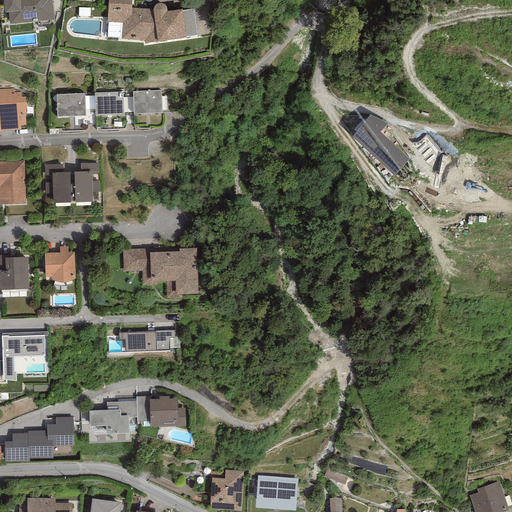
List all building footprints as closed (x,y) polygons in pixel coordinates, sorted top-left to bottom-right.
[(3,0),(5,13),(8,12),(10,24),(54,20),(51,0),(3,0)] [(131,0),(108,0),(107,22),(108,22),(122,23),(122,38),(122,39),(144,40),(145,44),(157,42),(186,38),(186,37),(182,11),(182,9),(167,11),(166,8),(166,7),(165,5),(164,4),(162,4),(160,3),(158,3),(156,5),(154,6),(153,8),(153,9),(131,8),(131,0)] [(182,11),(186,37),(197,36),(193,9),(182,11)] [(107,37),(122,38),(122,23),(108,22),(107,37)] [(14,89),(0,89),(0,130),(21,130),(21,125),(25,125),(24,110),(26,110),(25,96),(22,96),(21,93),(14,93),(14,89)] [(161,91),(133,92),(133,114),(162,113),(161,91)] [(123,92),(94,93),(95,115),(123,114),(123,92)] [(85,94),(56,94),(57,117),(85,116),(85,94)] [(393,178),(409,161),(380,133),(389,124),(370,116),(368,118),(352,140),(393,178)] [(24,160),(0,161),(0,202),(0,205),(26,204),(24,160)] [(80,172),(74,172),(75,203),(93,202),(92,192),(99,192),(99,181),(92,181),(91,174),(98,173),(98,163),(80,164),(80,172)] [(62,172),(62,164),(44,165),(44,176),(52,176),(52,182),(45,182),(45,194),(52,194),(53,203),(70,203),(69,172),(62,172)] [(59,253),(44,253),(45,277),(50,277),(51,279),(54,281),(58,282),(63,283),(66,282),(70,281),(71,281),(75,279),(74,252),(68,253),(68,246),(59,247),(59,253)] [(179,252),(149,253),(150,269),(142,269),(142,271),(143,285),(156,285),(156,282),(166,281),(167,298),(182,297),(181,295),(200,294),(198,248),(179,248),(179,252)] [(149,253),(149,249),(123,250),(123,272),(142,271),(142,269),(150,269),(149,253)] [(27,257),(4,258),(5,271),(0,270),(0,289),(28,289),(27,257)] [(155,332),(118,333),(118,339),(125,339),(125,352),(169,351),(169,348),(180,348),(179,336),(175,336),(175,330),(155,331),(155,332)] [(2,336),(1,336),(3,379),(16,381),(16,372),(14,372),(13,357),(44,356),(44,336),(44,335),(8,337),(8,335),(2,336)] [(149,399),(151,399),(151,396),(136,396),(136,399),(136,401),(136,417),(137,422),(150,421),(149,399)] [(169,396),(159,396),(159,399),(151,399),(149,399),(150,421),(150,427),(185,426),(185,408),(177,408),(177,398),(169,398),(169,396)] [(118,402),(106,402),(106,410),(88,411),(89,427),(106,426),(106,434),(129,433),(128,418),(136,417),(136,401),(118,402)] [(73,417),(55,417),(56,425),(46,425),(47,431),(27,431),(27,434),(11,434),(12,442),(4,442),(4,462),(29,462),(29,459),(53,458),(52,446),(73,446),(73,417)] [(348,476),(327,468),(323,477),(344,485),(348,476)] [(244,471),(225,470),(224,478),(211,478),(209,505),(211,505),(211,509),(241,511),(244,471)] [(298,479),(257,476),(255,508),(295,511),(298,479)] [(478,492),(469,495),(474,511),(503,511),(508,510),(499,481),(496,482),(477,489),(478,492)] [(55,499),(26,498),(26,503),(18,503),(18,511),(71,511),(72,503),(55,503),(55,499)] [(343,511),(342,498),(329,498),(330,511),(329,511),(343,511)] [(119,511),(121,503),(92,499),(89,511),(119,511)]
